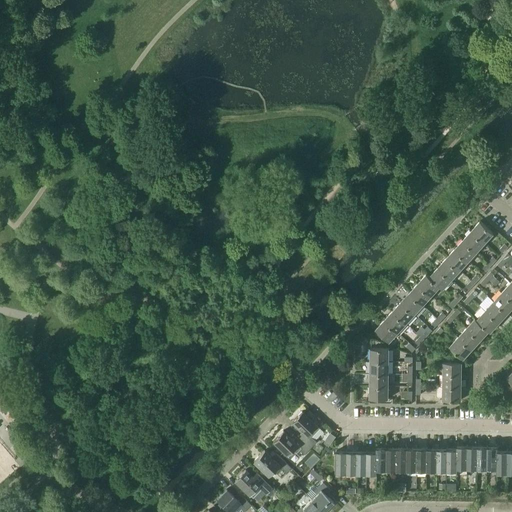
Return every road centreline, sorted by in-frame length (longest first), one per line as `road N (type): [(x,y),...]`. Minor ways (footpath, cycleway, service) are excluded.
road 1 (residential): [(511,426),(341,423),(310,393)]
road 2 (unknown): [(397,172),(420,179),(511,74)]
road 3 (residential): [(180,511),(292,399)]
